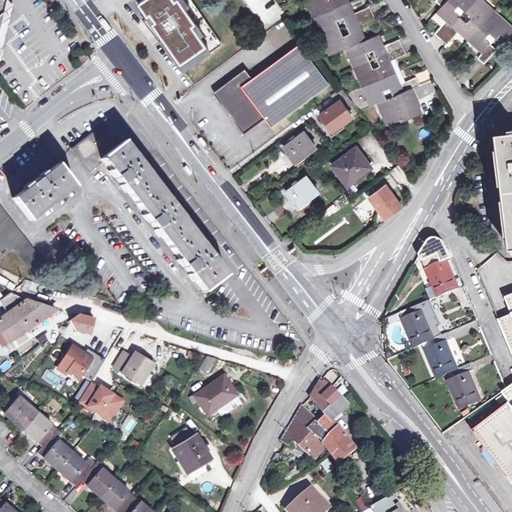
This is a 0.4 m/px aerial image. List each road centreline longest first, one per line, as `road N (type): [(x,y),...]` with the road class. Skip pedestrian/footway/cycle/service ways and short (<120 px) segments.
road 1 (residential): [(0,279),(301,378)]
road 2 (secondary): [(281,263),(127,65)]
road 3 (secondary): [(489,511),(359,343),(340,339)]
road 4 (secondary): [(340,339),(343,355),(445,479)]
road 5 (residential): [(0,151),(67,97),(127,65)]
road 6 (residential): [(232,511),(301,378)]
road 7 (residential): [(395,0),(474,124)]
road 8 (secondary): [(414,223),(343,259),(281,263)]
road 9 (secondary): [(414,223),(340,339)]
